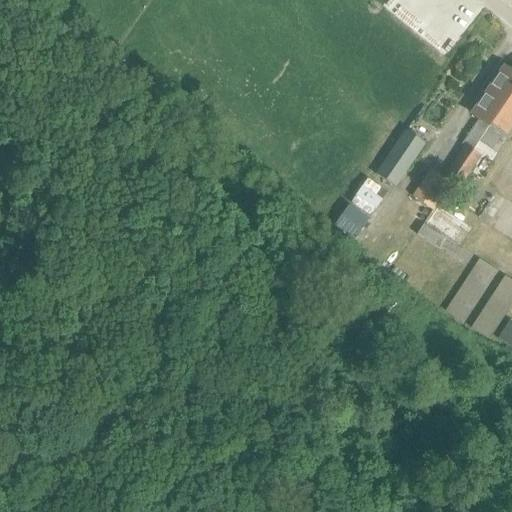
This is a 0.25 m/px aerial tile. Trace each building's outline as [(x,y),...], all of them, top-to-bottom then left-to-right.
[(472,151),(478,143),(477,142),(511,90),(511,74),(502,68),(469,117),(477,122),(462,144),(464,146),(443,176),(451,182),(472,151)] [(511,132),(511,90),(477,142),(478,143),(491,152),(501,137),(507,141),(511,132)] [(395,189),(425,144),(406,131),(375,176),(395,189)] [(353,164),(353,163),(352,157),(350,151),(347,146),(343,141),(338,138),(333,135),(328,134),(322,134),(315,135),(310,137),(305,141),(301,144),(299,148),(296,153),(295,159),(294,164),(295,169),(297,176),(300,181),(304,185),(309,189),(314,191),(320,192),(325,193),(329,192),(336,190),(341,187),(345,184),(348,180),(351,175),(352,170),(353,164)] [(480,156),(472,151),(451,182),(459,187),(480,156)] [(430,211),(448,185),(429,172),(412,198),(430,211)] [(367,177),(352,202),(373,215),(388,190),(367,177)] [(353,240),(367,221),(348,207),(334,227),(353,240)] [(437,209),(426,226),(459,247),(470,230),(437,209)] [(423,226),(416,235),(439,250),(446,241),(423,226)] [(461,324),(495,272),(478,261),(445,313),(461,324)] [(487,341),(511,302),(511,283),(503,277),(469,329),(487,341)] [(511,350),(511,324),(508,322),(496,341),(511,350)]
